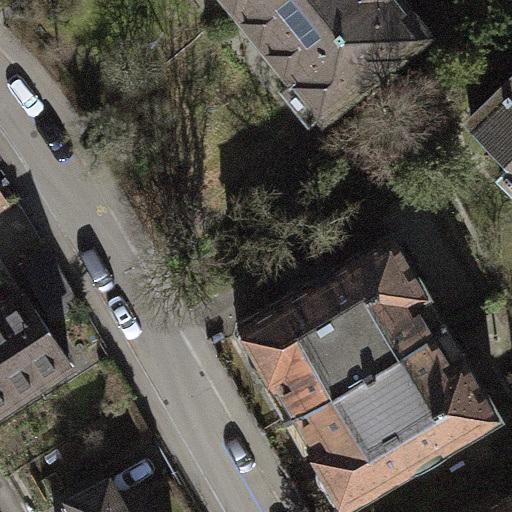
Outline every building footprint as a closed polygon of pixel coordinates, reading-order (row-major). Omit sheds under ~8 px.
[(424,30),(399,0),(246,0),(237,7),(323,112),(424,30)] [(511,80),(470,122),(508,161),(498,172),(511,185),(511,80)] [(0,173),(0,210),(17,199),(0,173)] [(284,414),(433,329),(416,299),(429,291),(393,230),(242,316),(237,332),(249,353),(258,347),(274,375),(265,380),(284,414)] [(49,248),(20,265),(54,321),(82,303),(49,248)] [(0,407),(72,362),(35,303),(26,289),(4,256),(0,258),(0,407)] [(450,359),(433,329),(284,414),(304,448),(313,443),(329,470),(319,475),(331,496),(348,499),(499,413),(463,351),(450,359)] [(80,510),(75,511),(160,511),(142,477),(121,488),(110,468),(70,489),(80,510)] [(511,511),(511,500),(488,511),(511,511)]
